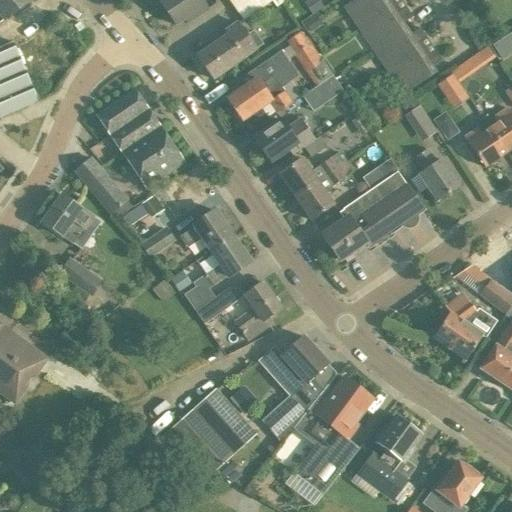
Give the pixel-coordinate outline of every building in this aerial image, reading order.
[(0,0),(0,22),(30,0),(0,0)] [(186,24),(207,10),(199,0),(160,0),(158,2),(175,26),(184,20),(186,24)] [(244,0),(233,8),(241,21),(272,0),(244,0)] [(311,15),(322,8),(316,0),(308,0),(303,4),(311,15)] [(359,29),(402,1),(401,0),(353,0),(344,7),(359,29)] [(373,51),(407,28),(403,22),(412,16),(402,1),(359,29),(373,51)] [(213,81),(246,58),(256,51),(236,22),(223,31),(227,36),(196,57),(213,81)] [(388,73),(431,44),(420,27),(411,34),(407,28),(373,51),(388,73)] [(504,59),(511,53),(511,32),(494,43),(504,59)] [(294,54),(309,45),(300,33),(286,42),(294,54)] [(12,42),(0,47),(0,118),(38,102),(12,42)] [(431,44),(388,73),(403,95),(436,73),(432,67),(442,60),(431,44)] [(332,76),(332,77),(333,76),(322,60),(320,62),(309,45),(294,54),(295,54),(293,55),(315,87),(332,76)] [(272,100),(267,103),(275,114),(291,103),(280,88),(296,77),(279,52),(255,68),(264,80),(259,83),(272,100)] [(452,75),(436,86),(446,101),(462,90),(452,75)] [(332,77),(332,76),(315,87),(315,88),(301,97),(312,112),(342,92),(347,99),(348,99),(334,79),(333,79),(332,77)] [(272,100),(259,83),(257,80),(227,101),(241,122),(267,103),(272,100)] [(148,110),(134,91),(121,100),(96,117),(109,136),(148,110)] [(425,139),(435,132),(419,107),(409,114),(425,139)] [(491,129),(507,153),(511,149),(511,114),(508,108),(494,117),(499,124),(491,129)] [(121,153),(159,127),(148,110),(109,136),(121,153)] [(448,111),(435,119),(447,140),(460,132),(448,111)] [(287,149),(291,156),(303,148),(310,158),(325,147),(318,137),(314,140),(299,119),(285,128),(280,120),(254,138),(270,161),(287,149)] [(159,127),(121,153),(146,189),(184,162),(159,127)] [(507,153),(491,129),(489,130),(488,129),(480,135),(477,130),(465,138),(485,168),(507,153)] [(437,163),(427,149),(412,160),(422,173),(420,174),(438,200),(459,185),(441,159),(437,163)] [(295,198),(346,163),(338,152),(310,172),(301,159),(279,175),(295,198)] [(110,216),(128,201),(91,157),(73,172),(110,216)] [(369,191),(397,172),(390,161),(362,180),(369,191)] [(346,163),(295,198),(311,220),(333,205),(324,192),(343,179),(342,178),(352,171),(346,163)] [(366,243),(365,244),(368,248),(405,223),(408,229),(417,223),(413,218),(423,210),(397,172),(369,191),(345,208),(352,217),(350,219),(366,243)] [(80,250),(100,222),(94,218),(63,195),(42,224),(72,245),(72,244),(80,250)] [(155,195),(130,214),(138,225),(163,206),(155,195)] [(339,262),(365,244),(366,243),(350,219),(352,217),(345,208),(338,213),(343,220),(320,235),(339,262)] [(211,252),(233,237),(215,211),(194,226),(194,227),(179,237),(186,248),(202,238),(211,252)] [(149,259),(174,242),(165,228),(139,245),(149,259)] [(196,314),(236,285),(234,283),(214,298),(208,289),(227,276),(228,278),(250,263),(233,237),(211,252),(219,264),(191,283),(194,288),(183,295),(196,314)] [(90,297),(101,281),(68,258),(57,274),(75,287),(70,293),(84,302),(88,296),(90,297)] [(459,278),(478,292),(490,276),(471,262),(459,278)] [(504,316),(511,305),(511,296),(490,280),(478,296),(504,316)] [(247,342),(267,328),(264,322),(282,309),(262,282),(244,295),(253,307),(232,322),(247,342)] [(236,285),(196,314),(203,324),(243,296),(236,285)] [(475,313),(461,293),(444,306),(449,314),(433,338),(466,360),(481,337),(484,339),(496,322),(477,309),(475,313)] [(511,318),(478,370),(511,392),(511,389),(511,318)] [(0,393),(14,404),(47,359),(0,324),(0,393)] [(280,444),(321,392),(310,379),(328,364),(303,336),(281,356),(273,347),(256,361),(288,397),(260,422),(280,444)] [(321,392),(280,444),(270,457),(321,496),(359,449),(346,440),(357,426),(353,423),(371,400),(343,378),(342,379),(335,375),(321,392)] [(209,476),(255,434),(215,389),(168,432),(209,476)] [(405,461),(413,450),(409,448),(419,435),(395,417),(376,444),(385,450),(378,459),(371,455),(361,470),(384,486),(380,491),(391,499),(414,468),(405,461)] [(480,478),(458,463),(449,476),(446,474),(434,489),(433,489),(422,504),(433,511),(435,511),(436,511),(437,511),(463,511),(465,510),(460,506),(480,478)] [(36,498),(60,510),(66,499),(42,487),(36,498)]
